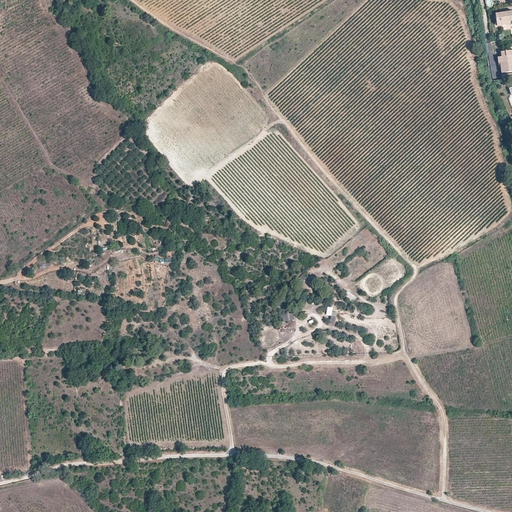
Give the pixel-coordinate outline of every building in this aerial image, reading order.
[(511,11),(496,14),(497,24),(511,22),(511,21),(511,11)] [(511,50),(501,52),(502,57),(502,63),(500,63),(502,73),(511,71),(511,60),(511,61),(511,56),(511,55),(511,50)] [(348,291),(344,296),(353,302),(357,297),(348,291)] [(333,312),(333,307),(327,307),(327,316),(331,316),(331,322),(336,323),(336,312),(333,312)] [(283,321),(295,321),(294,312),(283,312),(283,321)]
